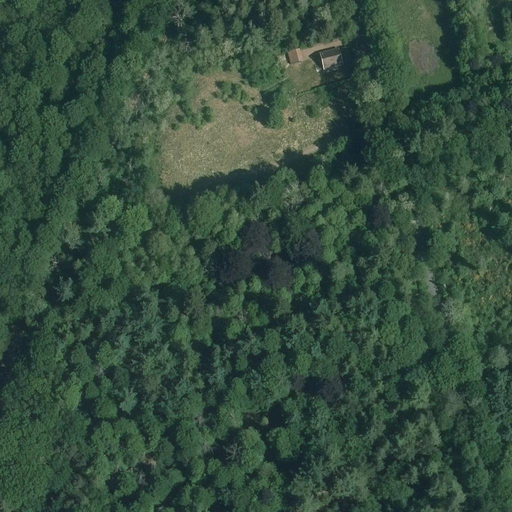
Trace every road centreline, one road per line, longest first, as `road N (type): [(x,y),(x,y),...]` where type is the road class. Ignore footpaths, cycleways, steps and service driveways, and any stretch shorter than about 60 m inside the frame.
road 1 (unclassified): [(497,511),(354,0)]
road 2 (track): [(18,338),(182,0)]
road 3 (track): [(459,392),(296,511)]
